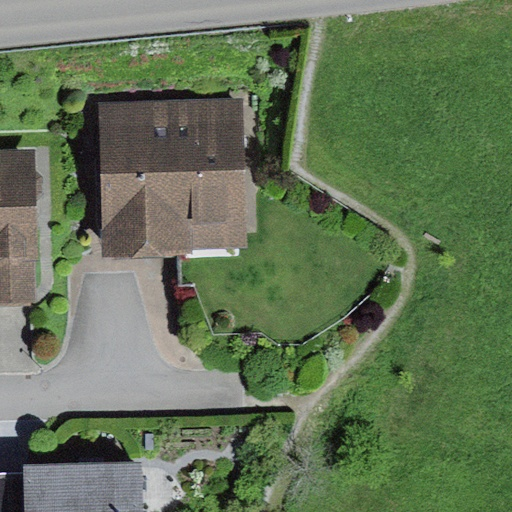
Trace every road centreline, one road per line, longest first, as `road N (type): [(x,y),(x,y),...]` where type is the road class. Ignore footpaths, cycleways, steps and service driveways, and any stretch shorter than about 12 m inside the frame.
road 1 (residential): [(0,407),(210,402)]
road 2 (tertiary): [(0,12),(128,0)]
